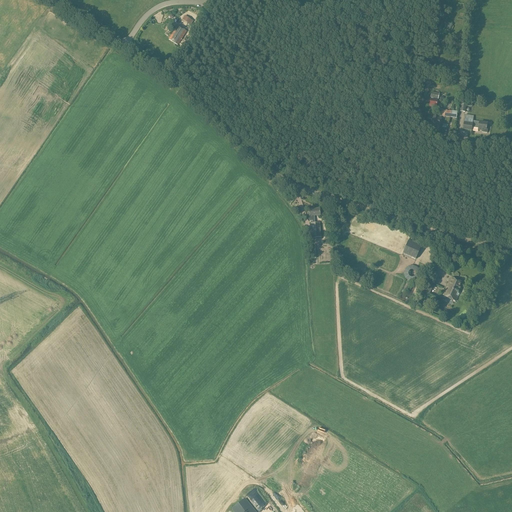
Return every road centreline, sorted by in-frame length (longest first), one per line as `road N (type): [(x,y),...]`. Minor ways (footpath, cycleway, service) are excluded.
road 1 (unclassified): [(511,243),(414,224),(277,176),(191,91),(125,43)]
road 2 (residential): [(435,131),(491,156),(511,229)]
